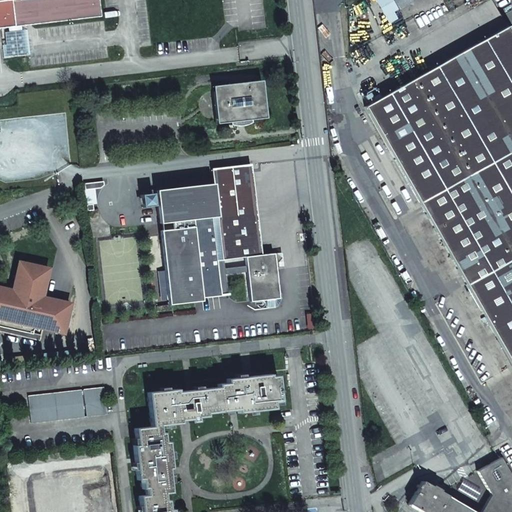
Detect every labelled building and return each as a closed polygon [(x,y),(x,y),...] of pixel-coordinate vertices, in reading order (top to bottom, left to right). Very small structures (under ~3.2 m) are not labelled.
[(0,0),(0,28),(8,28),(8,32),(6,32),(8,56),(25,54),(22,30),(21,30),(21,26),(100,17),(101,16),(98,0),(0,0)] [(392,0),(398,9),(413,0),(392,0)] [(511,37),(505,26),(364,107),(511,365),(511,37)] [(235,126),(237,126),(241,126),(244,126),(249,124),(252,123),(252,120),(266,118),(261,81),(212,86),(217,124),(231,122),(231,125),(235,126)] [(261,255),(250,164),(211,169),(213,184),(155,191),(159,224),(162,224),(163,234),(160,235),(168,302),(221,296),(217,261),(222,260),(245,257),(261,255)] [(104,185),(104,182),(84,184),(85,190),(101,188),(104,185)] [(155,206),(153,194),(141,195),(142,208),(155,206)] [(261,255),(245,257),(246,266),(247,271),(250,302),(267,300),(279,298),(278,294),(275,267),(278,267),(278,263),(282,257),(277,253),(274,253),(261,255)] [(217,261),(221,296),(227,295),(225,274),(247,271),(246,266),(224,269),(223,260),(217,261)] [(48,269),(19,263),(13,291),(0,288),(0,318),(33,326),(32,334),(40,336),(42,328),(63,333),(70,304),(42,298),(48,269)] [(281,293),(278,294),(279,298),(267,300),(268,308),(276,307),(282,298),(281,293)] [(33,326),(0,318),(0,331),(39,340),(40,336),(32,334),(33,326)] [(176,390),(147,393),(151,427),(134,429),(136,446),(133,446),(136,480),(141,479),(142,489),(145,488),(146,495),(139,496),(140,511),(172,511),(172,509),(168,510),(167,500),(164,500),(163,493),(170,492),(167,469),(170,468),(167,442),(164,442),(162,433),(159,433),(159,426),(180,424),(180,421),(189,420),(189,422),(197,421),(196,418),(206,417),(206,413),(236,410),(236,413),(273,409),(272,403),(279,402),(277,376),(270,376),(269,374),(226,379),(227,383),(217,384),(217,388),(176,392),(176,390)] [(31,422),(106,413),(103,387),(28,395),(31,422)] [(480,511),(474,511),(464,506),(439,491),(439,489),(431,485),(431,486),(422,481),(415,492),(408,503),(422,511),(511,511),(511,476),(500,456),(477,470),(490,494),(480,511)]
